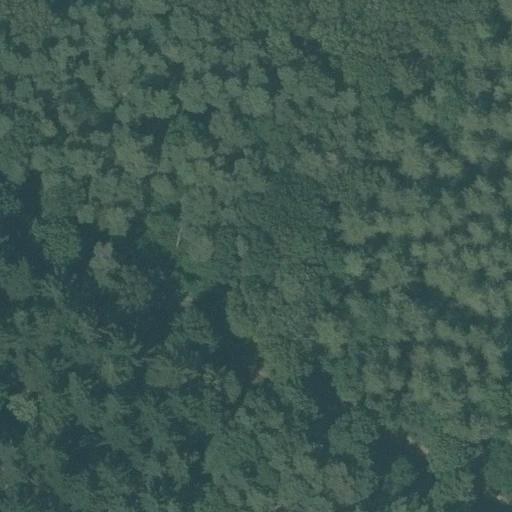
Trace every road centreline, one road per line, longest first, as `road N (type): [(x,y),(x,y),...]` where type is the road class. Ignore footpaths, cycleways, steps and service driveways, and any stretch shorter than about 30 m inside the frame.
road 1 (unclassified): [(0,198),(497,511)]
road 2 (track): [(489,0),(256,358)]
road 3 (track): [(209,511),(256,358)]
